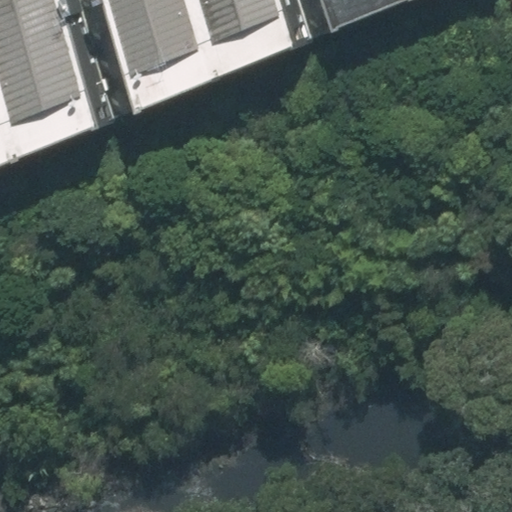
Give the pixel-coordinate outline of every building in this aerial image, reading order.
[(0,0),(0,44),(44,157),(124,126),(75,0),(0,0)] [(116,0),(156,101),(237,70),(209,0),(116,0)] [(209,0),(237,70),(317,39),(302,0),(209,0)] [(345,0),(353,20),(404,0),(345,0)] [(0,173),(44,157),(0,44),(0,173)]
